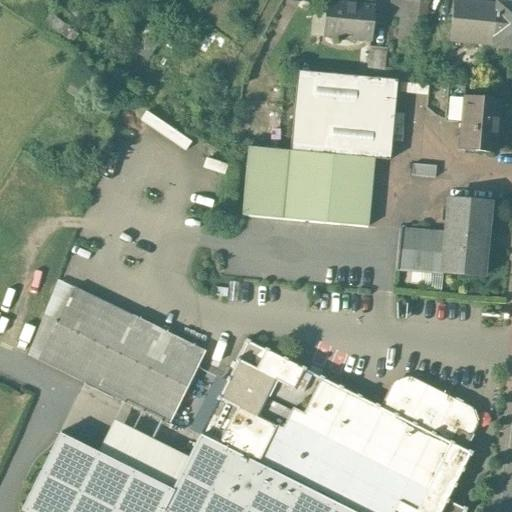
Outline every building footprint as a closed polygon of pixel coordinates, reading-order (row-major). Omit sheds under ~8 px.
[(403,0),(391,0),(390,17),(401,18),(403,1),(404,1),(403,0)] [(496,4),(457,0),(453,0),(450,42),(492,46),(496,4)] [(404,1),(403,1),(401,18),(400,33),(416,35),(420,3),(404,1)] [(511,3),(496,2),(496,4),(492,46),(492,47),(511,49),(511,3)] [(375,7),(328,3),(324,38),(372,42),(375,7)] [(416,35),(400,33),(399,44),(415,45),(416,35)] [(387,49),(369,47),(367,78),(384,80),(387,49)] [(367,78),(298,72),(290,152),(374,159),(389,161),(397,81),(384,80),(367,78)] [(500,101),(464,98),(460,150),(495,153),(500,101)] [(374,159),(290,152),(248,148),(242,216),(367,228),(374,159)] [(488,202),(450,198),(446,234),(442,274),(480,278),(488,202)] [(446,234),(401,231),(397,271),(442,274),(446,234)] [(205,353),(74,288),(38,359),(170,424),(205,353)] [(388,411),(245,340),(173,490),(60,435),(20,511),(465,511),(467,509),(449,501),(473,453),(461,447),(469,429),(464,410),(445,400),(439,402),(407,386),(399,389),(388,411)]
